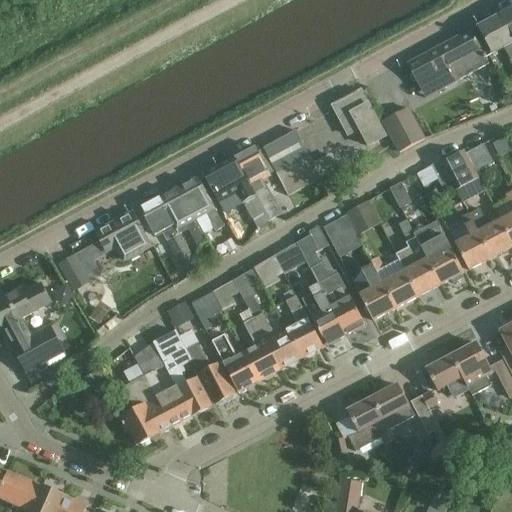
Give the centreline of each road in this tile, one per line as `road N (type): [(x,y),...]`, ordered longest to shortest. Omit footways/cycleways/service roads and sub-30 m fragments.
road 1 (residential): [(0,265),(490,0)]
road 2 (residential): [(511,292),(181,463),(165,497)]
road 3 (residential): [(0,391),(33,441),(165,497)]
